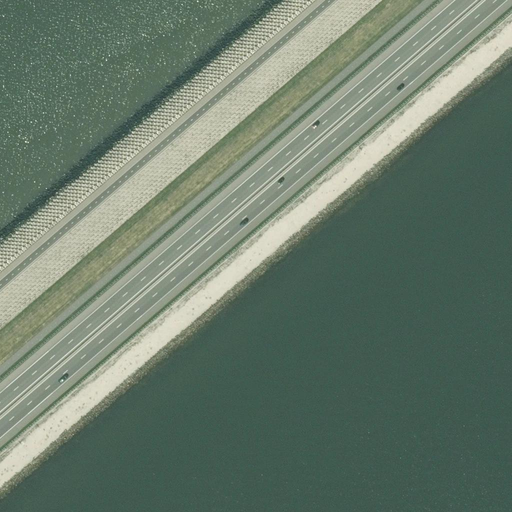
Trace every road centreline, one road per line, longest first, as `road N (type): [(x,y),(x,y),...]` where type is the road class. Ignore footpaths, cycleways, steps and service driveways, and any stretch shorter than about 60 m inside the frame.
road 1 (motorway): [(0,428),(496,0)]
road 2 (motorway): [(466,0),(0,402)]
